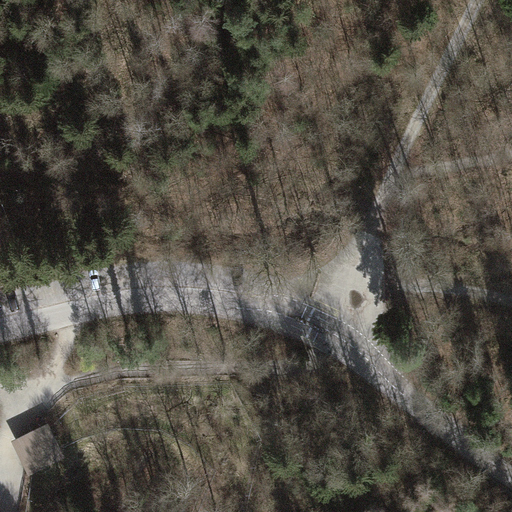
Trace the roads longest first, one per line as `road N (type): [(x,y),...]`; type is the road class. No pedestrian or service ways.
road 1 (unclassified): [(511,479),(342,338),(271,311),(191,299),(73,311),(0,330)]
road 2 (track): [(393,173),(478,0)]
